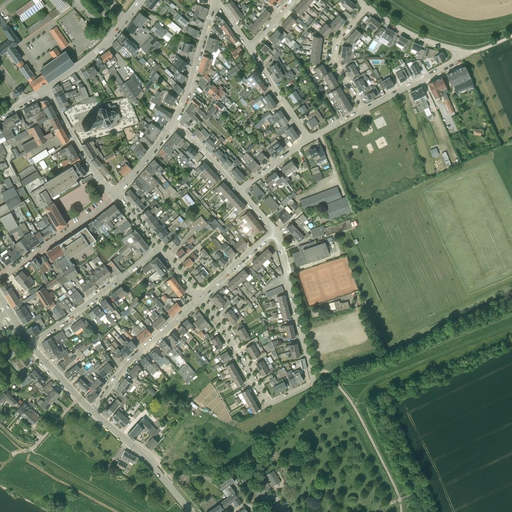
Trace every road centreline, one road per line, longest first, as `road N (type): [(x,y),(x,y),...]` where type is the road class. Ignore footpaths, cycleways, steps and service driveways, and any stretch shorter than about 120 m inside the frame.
road 1 (residential): [(266,404),(313,381),(274,231)]
road 2 (residential): [(30,344),(158,248)]
road 3 (residential): [(92,411),(126,363),(198,298)]
road 4 (residential): [(0,277),(114,193)]
road 5 (tertiary): [(189,511),(92,411)]
road 6 (residential): [(364,108),(479,50)]
road 7 (residential): [(172,123),(217,3)]
road 8 (residential): [(266,404),(198,298)]
road 9 (residential): [(114,193),(45,88)]
road 10 (residential): [(479,50),(423,38),(368,5)]
road 11 (residential): [(364,108),(336,46),(368,5)]
